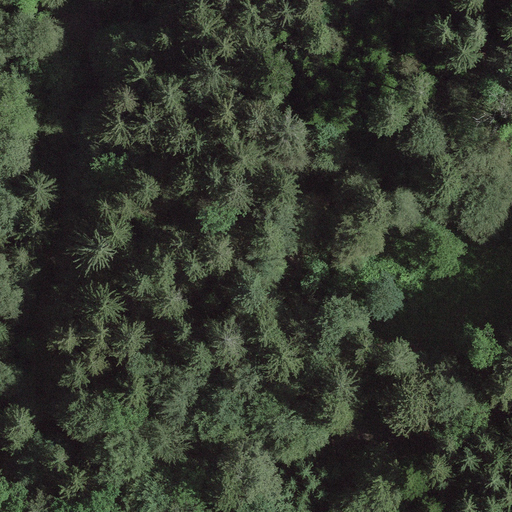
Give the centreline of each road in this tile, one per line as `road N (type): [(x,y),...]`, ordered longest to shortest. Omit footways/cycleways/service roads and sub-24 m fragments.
road 1 (track): [(436,426),(146,463),(107,462),(66,438),(48,393),(48,338),(55,272),(98,94),(93,0)]
road 2 (track): [(511,407),(436,426),(301,511)]
